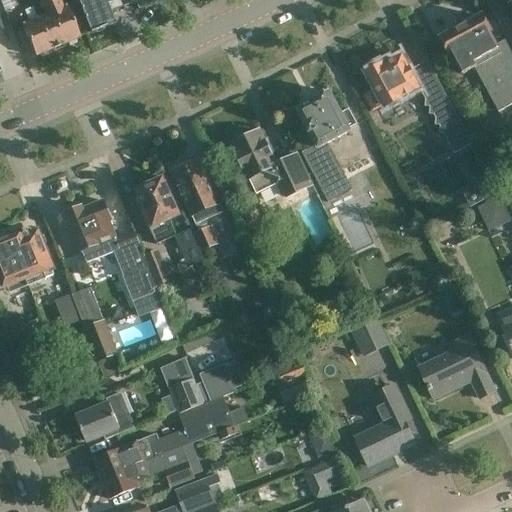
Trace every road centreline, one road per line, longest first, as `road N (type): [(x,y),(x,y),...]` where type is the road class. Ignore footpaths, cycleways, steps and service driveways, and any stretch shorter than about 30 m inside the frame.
road 1 (tertiary): [(0,124),(274,0)]
road 2 (residential): [(47,511),(0,398)]
